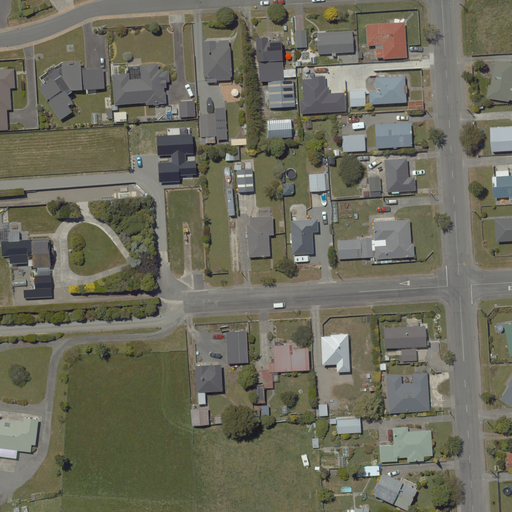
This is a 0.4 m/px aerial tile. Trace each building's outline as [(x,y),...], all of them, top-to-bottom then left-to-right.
[(404,22),(366,23),(367,46),(375,46),(376,58),(405,57),(404,22)] [(305,30),(295,31),(296,48),(306,48),(305,30)] [(355,53),(354,33),(354,30),(328,31),(328,34),(318,35),(319,55),(331,54),(332,59),(340,58),(340,54),(355,53)] [(262,38),(262,41),(263,62),(258,62),(259,80),(283,79),(296,78),(296,69),(283,70),(282,40),(281,32),(265,33),(265,38),(262,38)] [(83,70),(85,90),(103,89),(109,85),(106,34),(84,35),(86,70),(83,70)] [(229,40),(202,42),(204,82),(231,81),(229,40)] [(511,81),(511,62),(496,61),(493,86),(488,85),(486,98),(493,99),(492,104),(501,105),(501,101),(511,102),(511,82),(511,81)] [(85,90),(83,70),(81,70),(81,63),(60,64),(61,79),(56,83),(53,79),(39,88),(61,121),(76,110),(66,96),(73,91),(85,90)] [(130,75),(112,76),(113,106),(172,105),(172,114),(178,114),(178,118),(195,118),(195,99),(189,99),(189,82),(169,82),(169,71),(158,72),(158,63),(130,64),(130,75)] [(15,69),(0,69),(0,130),(4,131),(3,110),(11,110),(10,89),(16,89),(15,69)] [(405,74),(374,76),(375,92),(369,93),(370,104),(407,103),(405,74)] [(294,81),(267,82),(268,108),(295,107),(294,81)] [(365,90),(349,91),(350,107),(366,106),(365,90)] [(127,113),(114,113),(114,123),(127,122),(127,113)] [(215,114),(199,115),(200,138),(216,137),(215,114)] [(368,116),(333,117),(334,139),(343,138),(343,152),(363,151),(363,155),(369,155),(368,116)] [(292,120),(267,121),(268,139),(293,138),(292,120)] [(410,122),(374,124),(375,149),(411,148),(410,122)] [(511,150),(511,126),(490,128),(491,151),(511,150)] [(406,160),(384,160),(385,193),(415,192),(415,172),(407,172),(406,160)] [(309,192),(313,192),(313,206),(320,206),(320,191),(326,191),(326,174),(309,174),(309,192)] [(511,175),(492,176),(494,199),(511,197),(511,175)] [(380,191),(380,177),(368,177),(368,192),(380,191)] [(248,192),(236,192),(237,198),(240,198),(240,205),(237,205),(237,210),(241,209),(241,213),(248,213),(248,192)] [(210,232),(220,232),(223,232),(223,217),(219,218),(219,210),(222,210),(222,203),(219,203),(219,195),(209,195),(210,232)] [(251,217),(252,224),(247,224),(248,257),(271,256),(271,234),(274,234),(274,216),(251,217)] [(511,218),(496,220),(497,242),(511,241),(511,218)] [(339,259),(375,257),(375,260),(410,257),(414,257),(414,243),(409,243),(408,219),(373,221),(374,236),(338,238),(339,259)] [(312,237),(319,237),(318,220),(290,221),(292,257),(313,256),(312,237)] [(9,232),(9,242),(5,243),(5,246),(2,246),(2,258),(12,258),(13,286),(26,285),(26,278),(31,278),(31,270),(26,270),(26,267),(30,267),(30,245),(30,242),(21,242),(21,231),(9,232)] [(284,239),(275,240),(275,250),(285,249),(284,239)] [(34,245),(35,267),(35,287),(50,286),(48,253),(54,253),(53,241),(37,242),(37,245),(34,245)] [(211,244),(212,256),(233,255),(232,243),(211,244)] [(384,349),(400,348),(401,362),(417,361),(416,348),(427,347),(427,326),(383,327),(384,349)] [(350,371),(348,334),(321,335),(322,366),(337,365),(338,371),(350,371)] [(279,381),(279,371),(310,370),(309,344),(273,345),(274,362),(268,362),(268,369),(253,369),(255,403),(266,403),(266,389),(273,389),(273,381),(279,381)] [(198,384),(198,392),(199,405),(206,404),(206,392),(223,391),(221,363),(197,365),(197,374),(190,374),(191,385),(198,384)] [(404,383),(404,375),(387,376),(388,414),(429,413),(427,374),(412,375),(412,382),(404,383)] [(511,407),(511,379),(500,399),(511,407)] [(327,404),(319,404),(319,415),(327,415),(327,404)] [(270,406),(262,406),(262,419),(270,418),(270,406)] [(0,413),(0,448),(30,452),(31,444),(36,445),(39,418),(0,413)] [(360,416),(337,416),(329,417),(330,424),(337,424),(337,433),(361,433),(360,416)] [(393,445),(379,446),(380,462),(397,461),(397,458),(407,457),(407,462),(424,462),(424,455),(432,455),(431,430),(409,431),(409,427),(393,427),(393,445)] [(321,469),(324,468),(324,475),(330,475),(330,468),(338,468),(338,457),(320,458),(321,469)] [(379,465),(361,466),(361,476),(379,476),(379,465)] [(407,510),(416,489),(418,485),(402,477),(400,481),(381,473),(372,493),(407,510)]
